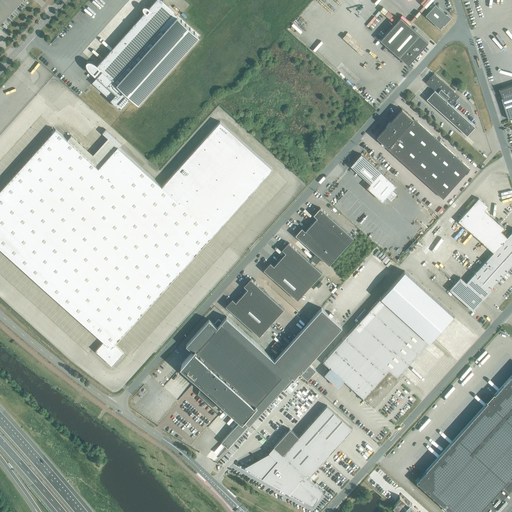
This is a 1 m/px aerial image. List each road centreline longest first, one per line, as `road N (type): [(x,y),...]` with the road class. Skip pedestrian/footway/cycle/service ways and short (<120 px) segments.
road 1 (unclassified): [(116,407),(447,39),(466,31)]
road 2 (unclassified): [(327,511),(511,308)]
road 3 (unknown): [(397,434),(325,384),(319,365),(427,240)]
road 4 (secondary): [(116,407),(181,452),(241,511)]
road 5 (unclassified): [(511,174),(466,31)]
road 6 (secondary): [(0,314),(116,407)]
road 7 (unknown): [(395,98),(472,170),(503,145)]
road 8 (motorway): [(78,511),(0,420)]
